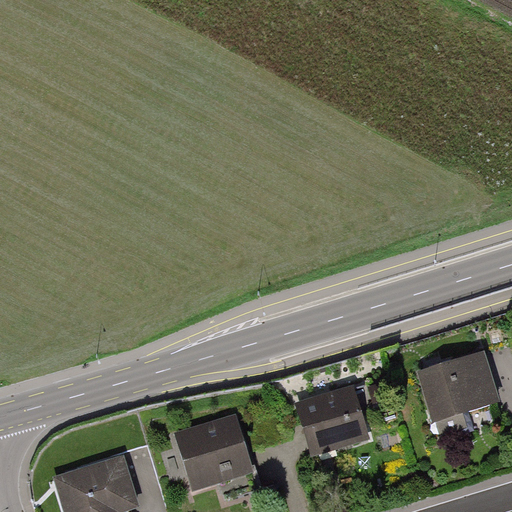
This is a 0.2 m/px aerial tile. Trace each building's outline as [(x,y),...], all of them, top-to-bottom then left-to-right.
[(433,426),(501,405),(485,355),(417,376),(433,426)] [(312,460),(371,442),(354,388),(295,406),(312,460)] [(193,494),(255,476),(237,417),(175,435),(193,494)] [(133,511),(141,510),(125,458),(53,479),(62,511),(133,511)] [(142,511),(162,511),(162,496),(141,497),(142,511)]
